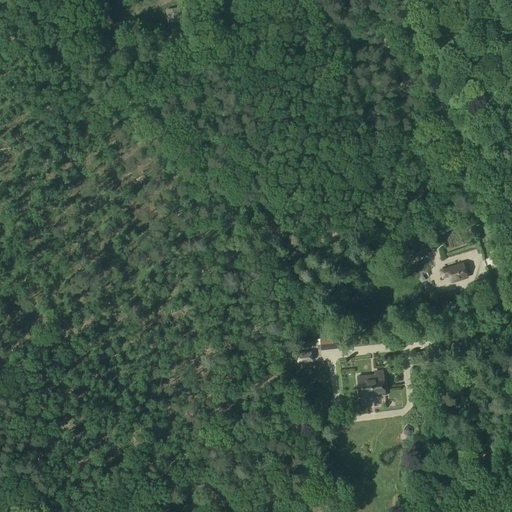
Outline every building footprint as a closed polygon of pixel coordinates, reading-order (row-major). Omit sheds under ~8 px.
[(431,250),(427,239),(417,243),(421,254),(431,250)] [(463,264),(440,271),(441,277),(448,275),(450,282),(468,277),(463,264)] [(319,337),(316,337),(317,349),(320,348),(320,350),(339,349),(338,346),(346,345),(345,336),(335,337),(335,328),(325,329),(325,332),(319,333),(319,337)] [(311,351),(294,352),(295,364),(312,363),(311,351)] [(383,372),(357,375),(359,395),(385,392),(383,372)]
